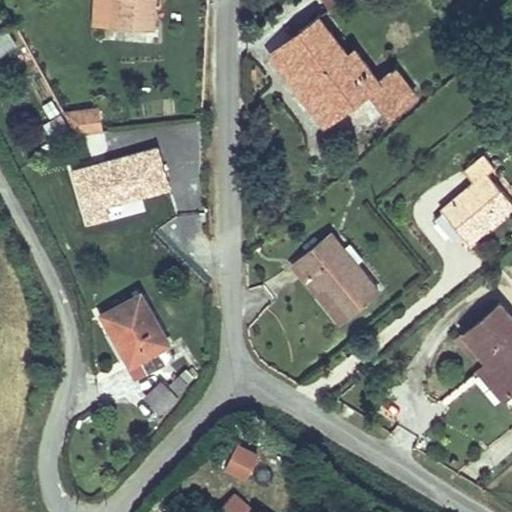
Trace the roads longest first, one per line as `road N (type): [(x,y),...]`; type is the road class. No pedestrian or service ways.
road 1 (residential): [(231,0),(238,381)]
road 2 (residential): [(71,511),(52,478),(55,434),(73,389),(67,310),(0,175)]
road 3 (residential): [(238,381),(292,396),(484,511)]
road 4 (residential): [(111,511),(238,381)]
